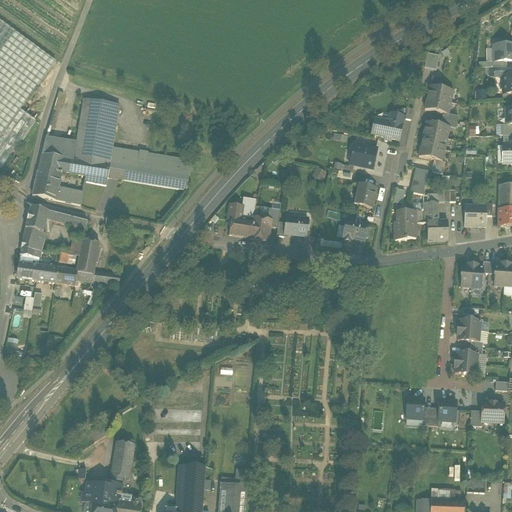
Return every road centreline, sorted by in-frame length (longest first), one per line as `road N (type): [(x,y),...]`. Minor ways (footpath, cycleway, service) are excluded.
road 1 (primary): [(179,239),(284,125),(374,56),(467,0)]
road 2 (primary): [(0,451),(179,239)]
road 3 (unclassified): [(24,200),(42,121),(90,0)]
road 4 (residential): [(374,262),(209,242)]
road 5 (residential): [(374,262),(418,104)]
road 6 (unclassified): [(179,239),(24,200)]
road 7 (residential): [(449,251),(440,385),(453,386)]
